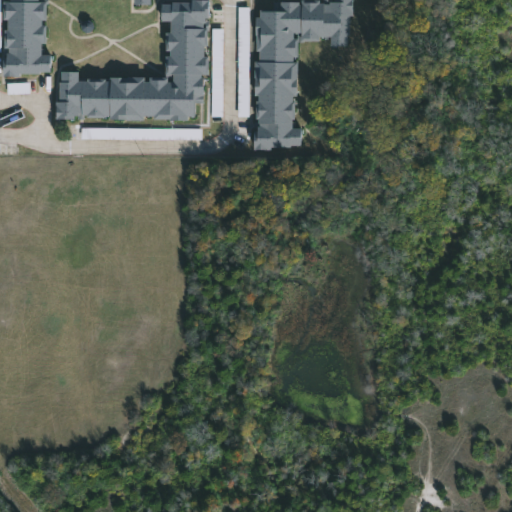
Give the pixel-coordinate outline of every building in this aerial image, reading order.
[(152,0),(152,4),(134,4),(134,0),(45,0),(45,2),(47,2),(47,20),(43,20),(43,26),(47,26),(47,44),(43,44),(43,55),(52,55),(53,72),(41,72),(41,74),(22,74),(22,76),(5,76),(5,58),(8,58),(8,53),(10,53),(10,48),(6,48),(6,30),(9,30),(9,19),(5,19),(5,1),(11,1),(11,0),(152,0)] [(209,0),(209,17),(206,17),(206,21),(211,21),(211,31),(207,31),(207,45),(205,45),(204,56),(209,56),(208,75),(202,74),(202,78),(204,78),(204,95),(206,95),(206,103),(196,102),(196,116),(187,116),(187,120),(154,119),(154,116),(144,116),(144,120),(121,120),(121,116),(116,116),(116,118),(98,118),(99,115),(82,115),(82,120),(57,119),(57,102),(59,102),(60,83),(61,83),(62,72),(79,72),(79,81),(95,81),(95,79),(117,79),(117,81),(119,81),(119,77),(145,77),(145,81),(149,81),(149,77),(168,77),(168,81),(173,81),(173,74),(171,74),(171,77),(166,77),(166,56),(170,56),(171,50),(166,50),(166,33),(171,33),(172,21),(163,20),(163,4),(173,4),(173,2),(192,2),(192,0),(209,0)] [(353,2),(353,16),(349,16),(349,46),(332,47),(332,37),(320,37),(320,42),(300,42),(300,37),(302,36),(302,33),(294,33),(294,39),(297,39),(297,57),(293,57),(294,63),(297,63),(297,80),(297,97),(293,97),(293,101),(295,101),(295,120),(293,120),(293,122),(297,122),(297,125),(293,125),(293,129),(302,129),(302,146),(271,147),(271,150),(254,150),(254,133),(258,133),(258,127),(259,127),(259,119),(257,119),(257,101),(259,101),(259,96),(255,96),(255,80),(256,80),(256,62),(261,62),(260,51),(258,51),(257,17),(261,17),(261,10),(282,10),(282,3),(301,2),(301,1),(327,1),(326,0),(354,0),(354,2),(353,2)] [(248,117),(250,7),(239,7),(237,117),(248,117)] [(222,117),(224,29),(213,29),(211,117),(222,117)] [(8,94),(30,93),(30,83),(8,84),(8,94)] [(202,129),(82,128),(82,139),(193,140),(193,139),(201,139),(202,129)]
